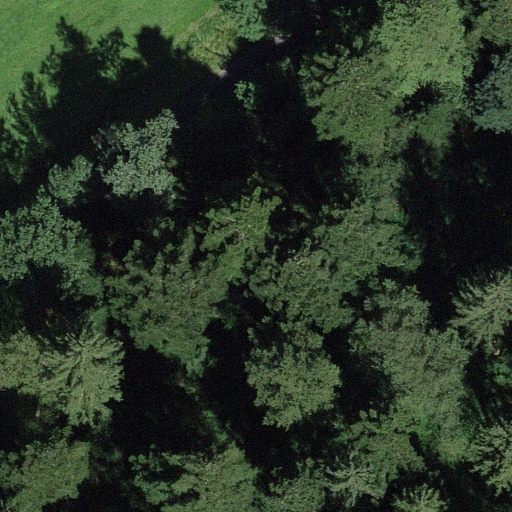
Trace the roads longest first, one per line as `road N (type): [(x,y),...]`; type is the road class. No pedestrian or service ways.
road 1 (residential): [(332,0),(149,138),(0,273)]
road 2 (track): [(249,511),(511,185)]
